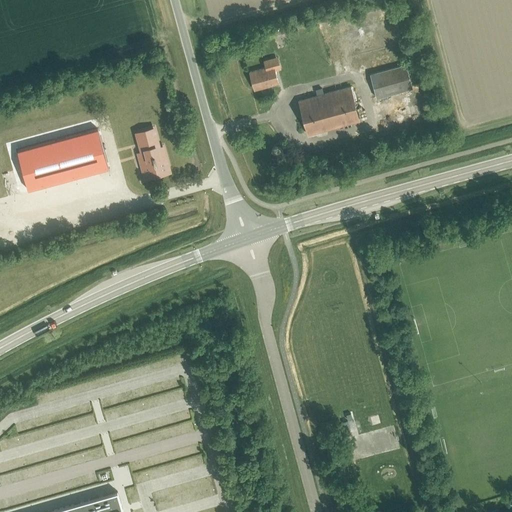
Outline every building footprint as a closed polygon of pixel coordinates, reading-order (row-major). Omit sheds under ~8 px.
[(255,90),(278,84),(273,66),(250,72),(255,90)] [(377,99),(412,89),(406,66),(370,75),(377,99)] [(308,135),(359,122),(350,87),(299,101),(308,135)] [(98,127),(17,149),(28,189),(108,167),(98,127)] [(172,173),(164,146),(161,147),(156,128),(135,133),(138,147),(131,149),(138,174),(140,173),(142,181),(172,173)] [(46,511),(123,511),(117,492),(46,511)]
